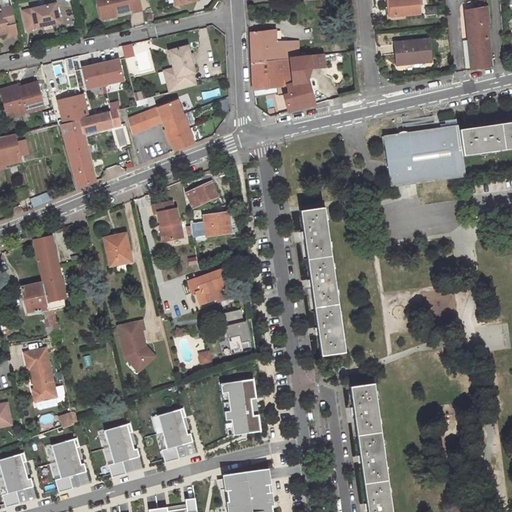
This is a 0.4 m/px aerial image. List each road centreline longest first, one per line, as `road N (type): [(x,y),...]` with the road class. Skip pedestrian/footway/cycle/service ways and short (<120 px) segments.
road 1 (unclassified): [(0,233),(261,135)]
road 2 (residential): [(261,135),(298,393)]
road 3 (residential): [(0,66),(238,12)]
road 4 (residential): [(298,393),(322,391),(329,400),(346,511)]
road 5 (unclassified): [(375,109),(511,79)]
road 6 (residential): [(238,12),(241,121),(261,135)]
